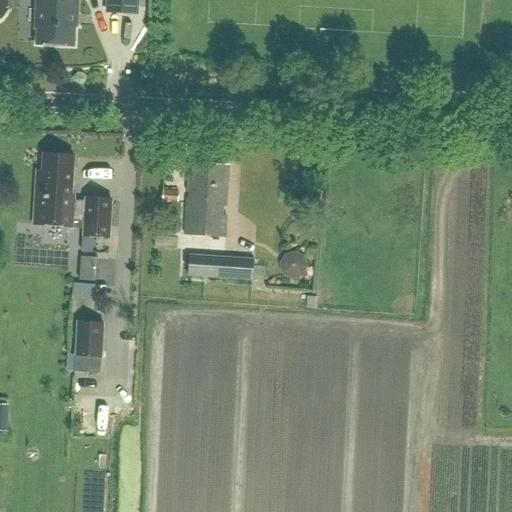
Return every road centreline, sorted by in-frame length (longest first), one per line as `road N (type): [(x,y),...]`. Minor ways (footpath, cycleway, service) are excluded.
road 1 (unclassified): [(511,126),(0,101)]
road 2 (unknown): [(243,113),(241,247)]
